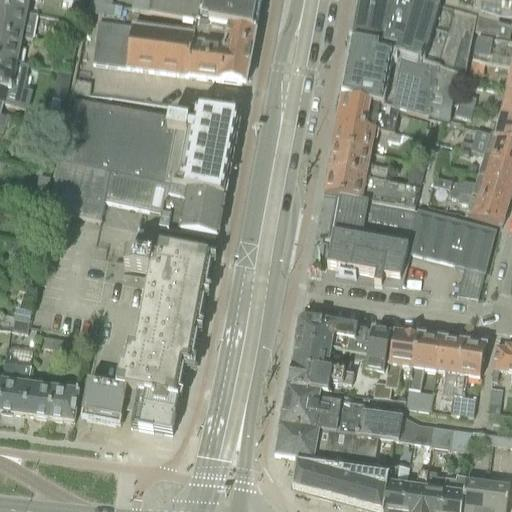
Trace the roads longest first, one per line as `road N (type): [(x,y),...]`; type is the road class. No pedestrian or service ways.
road 1 (unclassified): [(258,295),(500,327)]
road 2 (secondary): [(309,0),(286,36),(274,91),(280,146)]
road 3 (secondary): [(280,146),(258,295)]
road 4 (secondary): [(310,0),(280,146)]
